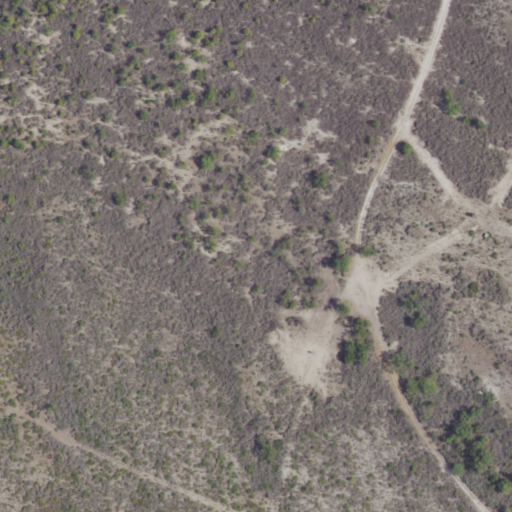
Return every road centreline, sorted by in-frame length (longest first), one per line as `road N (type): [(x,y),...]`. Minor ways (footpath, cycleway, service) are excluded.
road 1 (residential): [(185,511),(0,384)]
road 2 (residential): [(511,120),(422,81),(360,0)]
